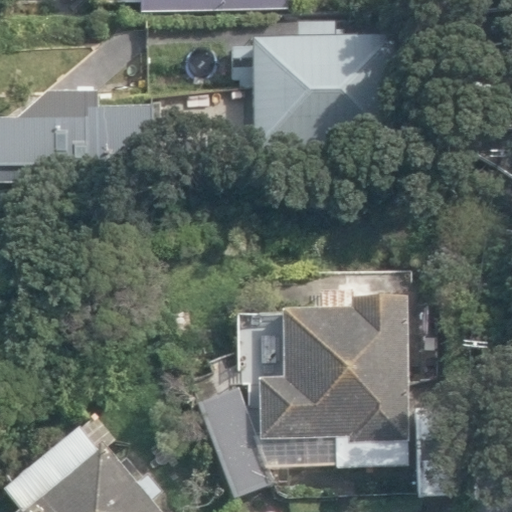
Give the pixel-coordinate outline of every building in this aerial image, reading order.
[(251,42),(255,151),(396,146),(392,37),(333,39),(333,27),(298,29),(298,40),(251,42)] [(0,121),(0,186),(126,186),(126,172),(156,172),(156,107),(86,108),(86,121),(0,121)] [(245,161),(244,141),(219,143),(220,162),(245,161)] [(276,494),(285,500),(337,497),(335,469),(413,465),(403,299),(348,302),(349,311),(286,314),(278,315),(282,380),(253,382),(256,431),(237,389),(198,404),(235,499),(267,486),(276,486),(276,494)] [(418,495),(418,496),(457,494),(452,410),(414,412),(418,495)] [(7,511),(160,511),(148,496),(158,488),(144,471),(132,480),(98,438),(91,444),(74,424),(0,484),(0,487),(15,506),(7,511)] [(511,511),(511,468),(472,470),(473,511),(511,511)]
